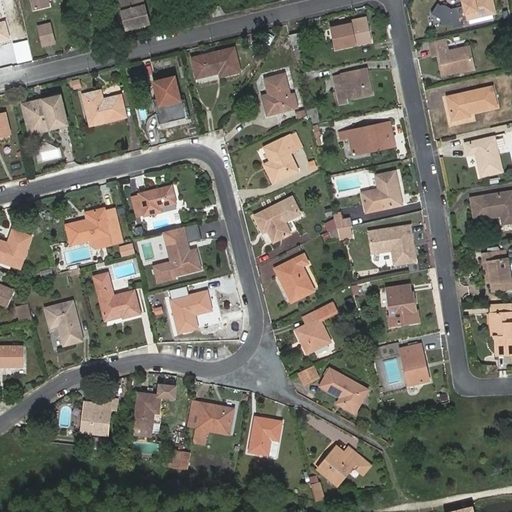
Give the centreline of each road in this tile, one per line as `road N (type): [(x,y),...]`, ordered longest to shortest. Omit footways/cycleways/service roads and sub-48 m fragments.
road 1 (residential): [(0,198),(186,150),(209,155),(221,171),(256,314),(252,341),(225,367),(142,360),(96,369),(0,425)]
road 2 (residential): [(394,0),(462,378),(476,388),(511,384)]
road 3 (residential): [(336,0),(0,82)]
